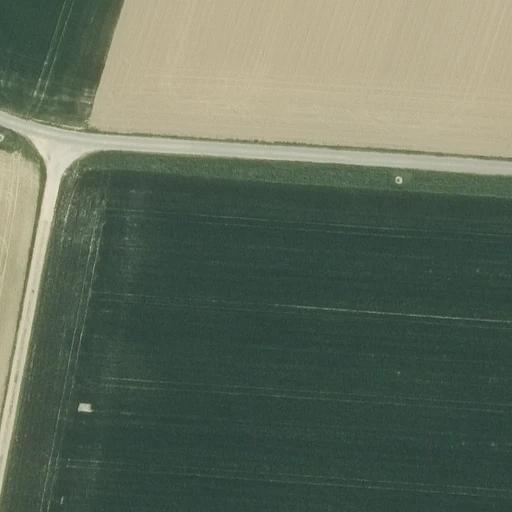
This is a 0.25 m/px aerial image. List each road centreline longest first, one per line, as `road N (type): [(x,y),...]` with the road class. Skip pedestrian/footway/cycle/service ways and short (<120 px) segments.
road 1 (track): [(0,130),(70,155),(511,184)]
road 2 (track): [(4,511),(70,155)]
